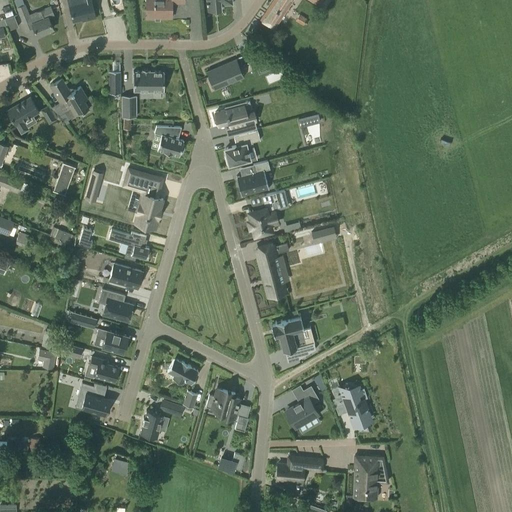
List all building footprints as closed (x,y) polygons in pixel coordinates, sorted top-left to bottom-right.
[(18,0),(15,2),(22,18),(29,15),(22,0),(18,0)] [(83,0),(84,1),(69,5),(73,21),(87,17),(88,19),(96,17),(91,0),(83,0)] [(145,0),(146,17),(172,17),(172,2),(184,2),(184,0),(145,0)] [(205,0),(207,10),(212,10),(213,10),(213,11),(213,12),(214,12),(215,12),(215,13),(216,13),(217,13),(217,12),(218,12),(219,11),(219,10),(219,9),(221,9),(221,5),(232,4),(231,0),(205,0)] [(272,0),(260,19),(273,28),(292,0),(272,0)] [(54,15),(50,7),(37,12),(40,20),(32,23),(37,36),(46,33),(45,31),(53,28),(48,17),(54,15)] [(296,20),(303,25),(305,23),(306,24),(308,22),(306,21),(307,19),(300,14),(296,20)] [(266,59),(257,63),(260,71),(269,67),(278,63),(269,55),(265,57),(266,59)] [(222,65),(207,71),(214,89),(236,79),(236,78),(233,72),(241,69),(237,59),(236,58),(222,65)] [(133,70),(133,90),(142,90),(142,96),(151,96),(151,90),(164,90),(164,71),(150,71),(150,69),(142,69),(142,71),(133,70)] [(112,71),(109,71),(109,81),(109,93),(120,93),(120,82),(120,70),(112,71)] [(61,78),(50,85),(60,102),(61,101),(67,111),(71,108),(75,115),(88,107),(90,110),(97,106),(91,96),(87,98),(85,95),(80,86),(74,90),(70,92),(68,89),(61,78)] [(136,95),(122,95),(122,117),(136,116),(136,95)] [(38,111),(30,96),(7,110),(12,119),(15,124),(16,124),(22,133),(29,129),(24,119),(38,111)] [(225,109),(215,112),(218,124),(229,121),(231,127),(234,126),(236,133),(257,128),(255,120),(256,120),(253,110),(246,112),(244,104),(234,107),(233,104),(224,106),(225,109)] [(51,110),(48,105),(41,109),(49,123),(58,118),(53,110),(51,110)] [(65,112),(59,115),(65,121),(67,120),(69,119),(65,112)] [(318,113),(297,118),(300,127),(320,122),(318,113)] [(161,134),(157,149),(165,151),(164,152),(171,154),(172,153),(179,155),(180,151),(183,152),(185,144),(182,144),(184,140),(176,138),(177,136),(178,136),(181,126),(156,125),(154,132),(161,134)] [(260,140),(258,130),(234,136),(236,145),(225,148),(226,155),(225,155),(227,163),(229,163),(229,164),(238,161),(238,163),(238,164),(250,160),(249,160),(249,158),(250,158),(247,150),(246,146),(253,144),(252,144),(252,142),(260,140)] [(12,146),(1,142),(0,141),(0,161),(1,162),(6,149),(10,151),(12,146)] [(237,176),(236,176),(241,195),(242,195),(242,194),(268,188),(264,170),(269,168),(267,160),(253,164),(255,172),(237,176)] [(74,166),(63,162),(54,189),(65,193),(74,166)] [(128,167),(123,184),(146,191),(151,174),(128,167)] [(94,171),(91,181),(99,183),(102,173),(94,171)] [(1,174),(0,175),(0,184),(9,188),(9,189),(18,193),(22,182),(1,174)] [(137,211),(135,221),(155,227),(158,216),(156,216),(158,208),(160,209),(163,198),(157,196),(143,192),(137,211)] [(273,192),(259,196),(262,207),(246,212),(248,220),(245,220),(247,228),(250,227),(252,235),(269,230),(268,224),(275,222),(272,211),(269,203),(275,201),(273,192)] [(0,231),(8,235),(14,221),(0,215),(0,231)] [(76,236),(53,226),(49,235),(74,245),(76,236)] [(83,227),(78,243),(90,247),(92,240),(89,239),(88,239),(90,231),(91,229),(83,227)] [(333,227),(318,231),(320,239),(335,235),(333,227)] [(111,229),(109,238),(110,238),(121,241),(128,243),(125,253),(146,259),(149,247),(145,246),(143,245),(145,238),(146,235),(131,231),(131,232),(130,234),(122,232),(111,229)] [(19,231),(15,243),(24,247),(29,235),(19,231)] [(257,249),(256,250),(258,259),(268,296),(285,291),(285,290),(275,253),(289,250),(286,242),(271,246),(270,243),(257,247),(257,249)] [(51,259),(64,263),(67,254),(54,249),(51,259)] [(92,265),(93,259),(80,256),(78,262),(92,265)] [(111,262),(107,278),(136,286),(140,269),(111,262)] [(97,277),(98,271),(77,268),(77,274),(97,277)] [(102,288),(98,302),(105,303),(102,313),(128,321),(133,304),(123,301),(123,300),(121,299),(122,294),(124,295),(125,294),(102,288)] [(94,328),(96,318),(73,312),(70,321),(94,328)] [(272,324),(272,323),(271,323),(274,336),(275,336),(279,335),(283,350),(282,350),(283,350),(296,347),(299,358),(315,349),(316,349),(314,342),(315,342),(314,341),(306,343),(302,328),(303,328),(303,329),(304,329),(300,316),(289,319),(289,318),(289,317),(275,321),(275,322),(276,323),(272,324)] [(123,353),(128,335),(119,333),(120,332),(114,331),(113,331),(107,329),(107,330),(98,327),(96,335),(104,338),(102,347),(123,353)] [(65,343),(63,351),(65,352),(80,356),(82,351),(83,348),(65,343)] [(41,366),(52,368),(55,351),(37,347),(34,358),(42,360),(41,366)] [(354,354),(354,362),(361,362),(364,362),(364,354),(361,354),(354,354)] [(94,375),(115,381),(119,366),(107,363),(108,361),(92,356),(89,364),(96,366),(94,375)] [(174,357),(167,371),(174,374),(172,377),(182,382),(184,379),(191,383),(198,370),(190,366),(191,365),(182,361),(181,361),(174,357)] [(82,381),(78,397),(84,398),(81,408),(94,412),(94,410),(106,414),(109,402),(102,400),(103,397),(92,393),(94,385),(82,381)] [(295,426),(317,413),(311,404),(319,399),(311,385),(302,390),(306,397),(293,404),(294,406),(286,410),(295,426)] [(339,385),(332,388),(337,404),(345,401),(352,421),(353,421),(352,419),(354,418),(359,430),(369,430),(365,420),(371,418),(363,398),(367,396),(364,387),(343,394),(339,385)] [(235,391),(217,386),(215,394),(209,392),(205,404),(217,408),(218,405),(230,408),(228,414),(234,416),(240,397),(234,395),(235,391)] [(197,393),(188,389),(183,403),(192,407),(197,393)] [(155,409),(179,414),(182,402),(158,397),(155,409)] [(140,433),(157,438),(163,414),(147,409),(144,416),(142,423),(143,423),(140,433)] [(238,414),(234,428),(244,431),(247,417),(238,414)] [(7,437),(7,449),(15,449),(16,438),(7,437)] [(30,438),(29,450),(40,450),(40,438),(30,438)] [(218,466),(217,467),(223,468),(233,471),(234,468),(240,469),(245,455),(235,452),(233,460),(221,456),(218,466)] [(284,482),(287,483),(298,484),(301,484),(303,469),(321,471),(322,458),(292,455),(291,464),(278,463),(276,480),(284,480),(284,482)] [(383,457),(355,455),(353,497),(377,498),(378,481),(388,482),(383,457)] [(109,469),(124,473),(128,461),(112,457),(109,469)] [(287,492),(287,494),(297,498),(298,484),(287,483),(287,486),(287,492)]
